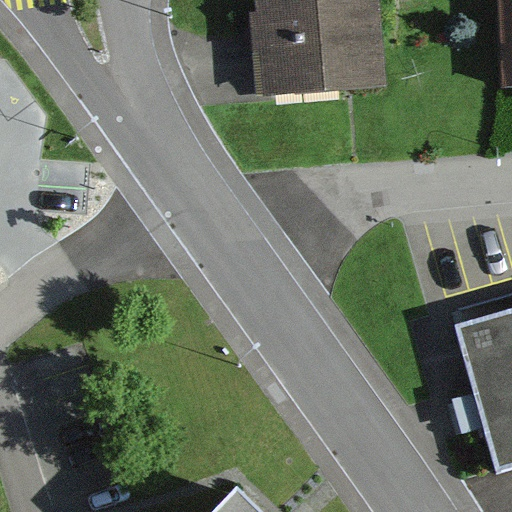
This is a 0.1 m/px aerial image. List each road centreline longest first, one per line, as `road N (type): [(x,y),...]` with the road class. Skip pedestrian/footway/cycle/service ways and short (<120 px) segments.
road 1 (residential): [(199,199),(423,511)]
road 2 (residential): [(199,199),(511,171)]
road 3 (residential): [(0,322),(58,276),(199,199)]
road 4 (residential): [(87,0),(128,104),(199,199)]
